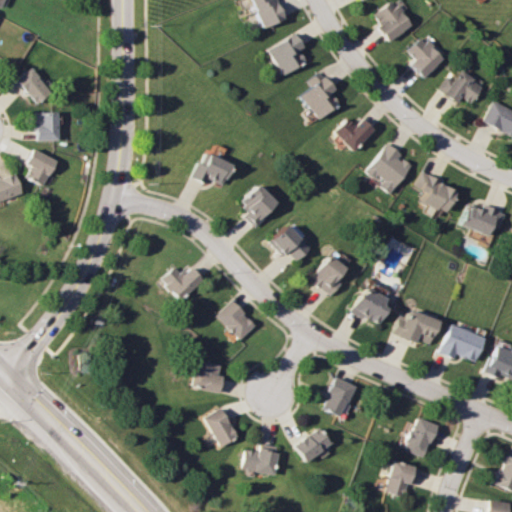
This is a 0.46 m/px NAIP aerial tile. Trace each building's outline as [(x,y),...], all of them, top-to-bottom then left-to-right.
[(276,18),(267,0),(241,0),(255,28),(276,18)] [(379,42),(403,25),(386,0),(362,17),(379,42)] [(273,75),(300,61),(286,34),(258,49),(273,75)] [(415,79),(436,58),(415,36),(400,52),(408,59),(401,66),(415,79)] [(14,78),(34,105),(49,93),(29,67),(14,78)] [(446,104),(455,97),(459,102),(473,90),(457,70),(434,89),(446,104)] [(310,120),(333,100),(313,77),(290,97),(310,120)] [(511,128),(511,114),(486,101),(475,123),(507,138),(511,128)] [(56,140),(55,112),(32,112),(33,140),(56,140)] [(346,126),(337,118),(323,134),(343,152),(364,130),(352,119),(346,126)] [(405,169),(382,145),(355,170),(378,194),(405,169)] [(22,163),(30,167),(25,177),(41,186),(54,161),(31,148),(22,163)] [(222,167),(194,152),(182,175),(210,190),(222,167)] [(0,199),(20,190),(11,172),(0,177),(0,199)] [(415,192),(410,201),(436,215),(448,190),(414,172),(406,188),(415,192)] [(245,227),(266,206),(246,185),(230,201),(238,209),(233,215),(245,227)] [(483,225),(491,229),(498,215),(477,205),(474,211),(460,205),(451,225),(477,238),(483,225)] [(299,249),(277,224),(258,240),(276,259),(279,257),(284,263),(299,249)] [(511,226),(508,225),(501,251),(511,254),(511,226)] [(334,286),(328,276),(332,273),(323,258),(301,271),(317,296),(334,286)] [(185,265),(174,274),(169,266),(154,277),(171,301),(197,282),(185,265)] [(380,299),(354,286),(341,312),(368,324),(380,299)] [(248,325),(224,301),(209,316),(233,340),(248,325)] [(388,337),(420,348),(430,321),(397,310),(388,337)] [(468,364),(476,336),(440,325),(432,353),(468,364)] [(511,351),(486,345),(478,374),(511,382),(511,351)] [(212,390),(212,364),(188,364),(188,390),(212,390)] [(314,407),(333,418),(349,388),(331,378),(314,407)] [(230,438),(214,408),(197,417),(213,447),(230,438)] [(431,427),(412,417),(397,448),(415,458),(431,427)] [(324,444),(310,428),(286,448),(299,464),(324,444)] [(267,476),(271,453),(239,448),(235,470),(267,476)] [(488,485),(508,492),(511,480),(511,459),(498,455),(488,485)] [(414,469),(386,462),(379,493),(398,498),(401,485),(410,487),(414,469)] [(500,511),(500,502),(477,502),(477,511),(500,511)]
